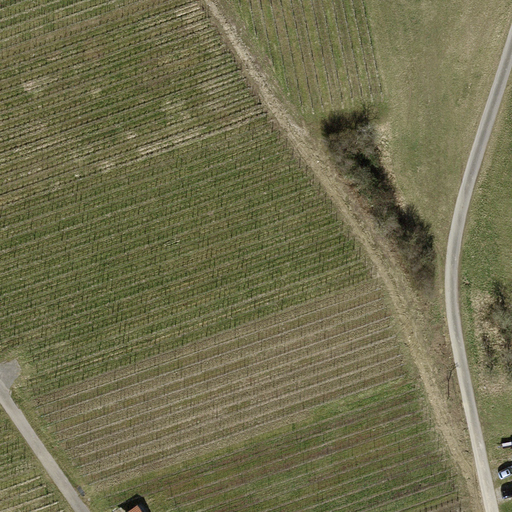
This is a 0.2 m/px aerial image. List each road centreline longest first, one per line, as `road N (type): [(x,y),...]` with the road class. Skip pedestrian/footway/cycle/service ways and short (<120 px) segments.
road 1 (track): [(511,43),(466,194),(454,264),(454,304),(495,511)]
road 2 (track): [(0,380),(87,511)]
